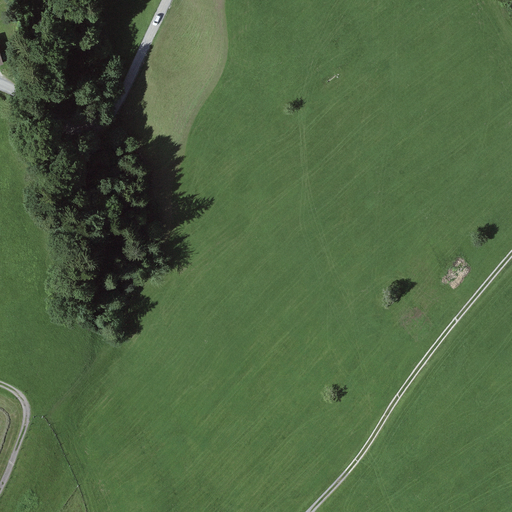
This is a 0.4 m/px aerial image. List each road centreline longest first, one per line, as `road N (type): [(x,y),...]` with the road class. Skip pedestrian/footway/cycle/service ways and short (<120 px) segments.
road 1 (track): [(511,250),(364,453),(309,511)]
road 2 (unclassified): [(0,83),(87,129),(112,127),(167,0)]
road 3 (track): [(0,385),(19,394),(27,418),(0,490)]
